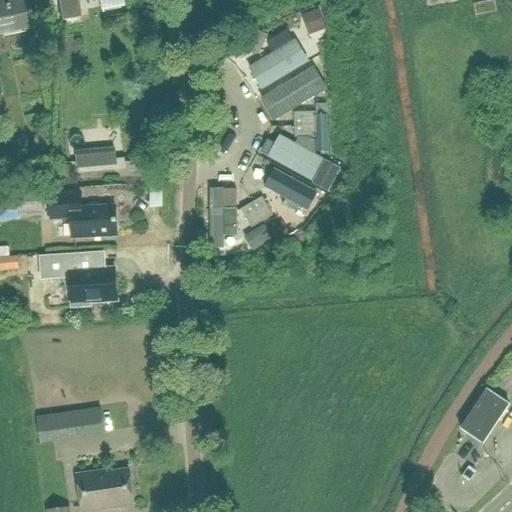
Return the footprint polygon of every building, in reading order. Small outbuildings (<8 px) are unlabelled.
[(0,0),(0,34),(24,30),(18,0),(0,0)] [(56,0),(59,20),(79,17),(75,0),(56,0)] [(247,50),(258,55),(267,37),(255,31),(247,50)] [(297,37),(245,70),(261,96),(312,61),(297,37)] [(316,63),(257,100),(274,125),(332,89),(316,63)] [(314,113),(294,114),(294,126),(315,126),(314,113)] [(315,126),(294,126),(295,139),(315,138),(315,126)] [(321,159),(270,133),(259,154),(309,181),(321,159)] [(82,156),(84,182),(113,180),(110,154),(82,156)] [(305,189),(254,161),(245,178),(296,206),(305,189)] [(237,189),(207,189),(207,253),(238,252),(237,189)] [(45,192),(0,194),(0,213),(18,213),(18,203),(45,202),(45,192)] [(49,195),(51,221),(72,220),(73,240),(117,238),(116,207),(82,209),(81,194),(49,195)] [(262,198),(251,204),(262,222),(272,216),(262,198)] [(262,222),(251,204),(241,210),(251,229),(262,222)] [(91,308),(91,304),(118,302),(116,270),(81,273),(80,259),(53,261),(54,275),(70,274),(73,309),(91,308)] [(475,439),(483,444),(509,406),(499,399),(486,390),(460,429),(475,439)] [(41,444),(104,434),(100,407),(36,417),(41,444)] [(132,505),(128,470),(109,472),(108,470),(76,474),(81,511),(132,505)]
